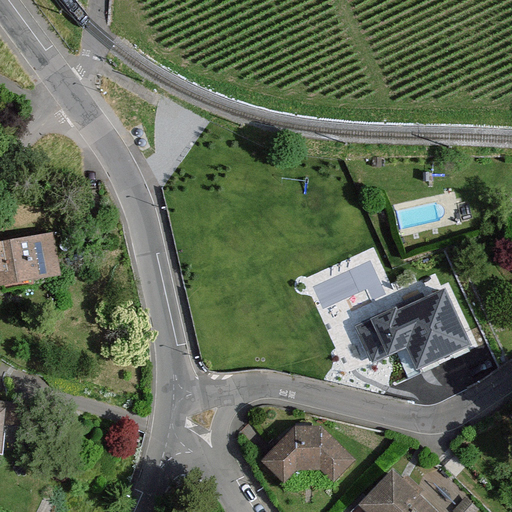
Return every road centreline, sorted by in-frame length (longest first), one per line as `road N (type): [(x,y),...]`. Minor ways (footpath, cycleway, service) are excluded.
road 1 (residential): [(511,377),(455,415),(435,419),(284,386),(173,390)]
road 2 (residential): [(67,93),(132,195),(173,390)]
